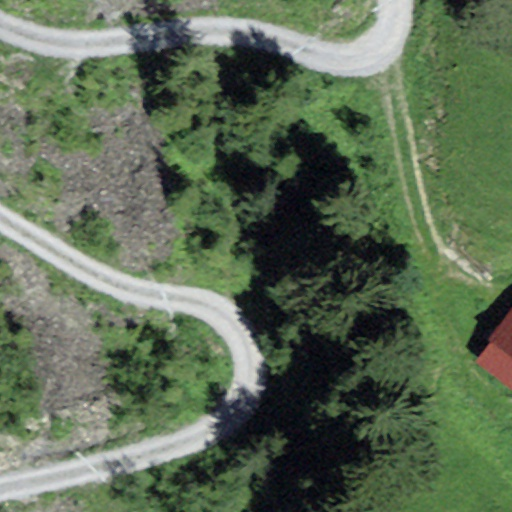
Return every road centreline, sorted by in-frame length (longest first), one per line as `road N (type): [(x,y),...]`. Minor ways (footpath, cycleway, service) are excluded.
road 1 (track): [(0,488),(193,439),(224,423),(248,378),(237,332),(221,313),(101,280),(0,220)]
road 2 (track): [(0,26),(69,45),(236,33),(360,60),(378,54),(391,36),(393,0)]
road 3 (track): [(511,419),(485,398),(446,324),(378,54)]
